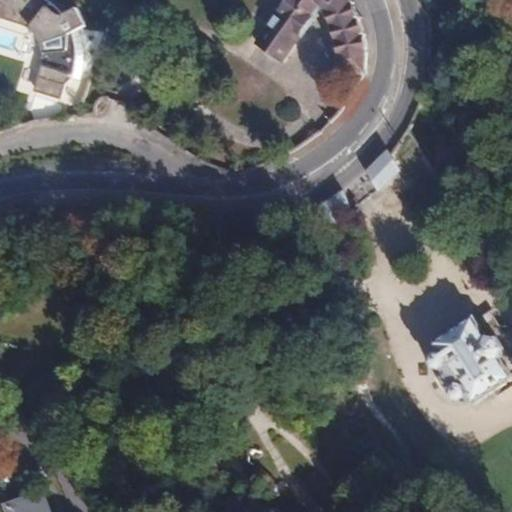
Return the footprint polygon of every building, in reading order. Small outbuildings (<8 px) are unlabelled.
[(0,0),(0,12),(11,15),(21,20),(28,23),(32,26),(35,29),(37,32),(40,36),(42,41),(43,48),(43,54),(42,60),(35,89),(60,97),(64,86),(73,77),(77,58),(83,59),(83,54),(83,48),(82,39),(80,32),(78,25),(83,22),(74,4),(61,10),(59,8),(55,3),(52,0),(0,0)] [(281,56),(321,2),(327,7),(330,13),(333,23),(337,38),(338,50),(339,61),(348,70),(366,73),(367,65),(367,51),(366,37),(362,23),(356,8),(351,0),(287,0),(259,40),(281,56)] [(379,189),(400,169),(389,150),(387,151),(375,165),(368,171),(379,189)] [(353,210),(344,192),(322,206),(320,207),(330,225),(353,210)] [(474,404),(511,379),(511,377),(499,359),(503,350),(495,337),(486,337),(474,318),(434,343),(429,362),(429,364),(431,367),(433,368),(437,368),(439,368),(441,370),(451,386),(451,389),(448,393),(449,396),(451,399),(453,399),(474,404)] [(51,511),(43,488),(5,502),(8,511),(51,511)]
